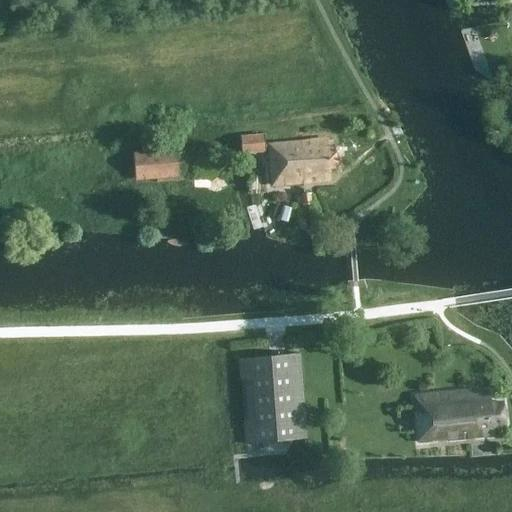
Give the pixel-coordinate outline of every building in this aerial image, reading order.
[(262,132),(238,134),(240,153),(264,151),(262,132)] [(337,180),(334,133),(273,137),(277,184),(337,180)] [(178,176),(174,138),(153,140),(154,149),(131,151),(133,180),(178,176)] [(309,192),(299,193),(300,204),(310,203),(309,192)] [(298,351),(238,357),(245,441),(304,436),(298,351)] [(503,423),(500,400),(489,402),(487,389),(473,390),(473,388),(412,394),(416,441),(492,433),(491,425),(503,423)]
